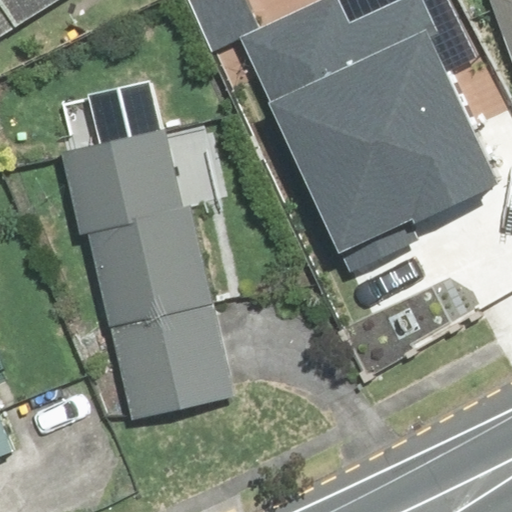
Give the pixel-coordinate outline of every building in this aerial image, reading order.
[(98,0),(0,0),(0,49),(2,54),(98,0)] [(246,7),(242,0),(188,0),(206,30),(246,7)] [(312,0),(248,31),(350,246),(511,169),(511,155),(438,0),(391,0),(365,13),(359,0),(312,0)] [(226,194),(208,120),(72,153),(137,422),(255,393),(208,199),(226,194)] [(0,378),(0,490),(3,490),(0,483),(0,464),(31,451),(0,378)]
